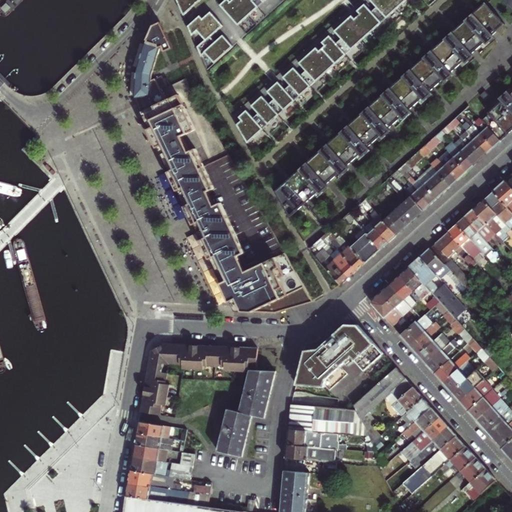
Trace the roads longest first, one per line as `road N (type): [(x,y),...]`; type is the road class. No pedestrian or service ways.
road 1 (residential): [(120,447),(142,324),(296,332)]
road 2 (residential): [(352,295),(511,476)]
road 3 (residential): [(296,332),(273,489),(217,478)]
road 4 (residential): [(352,295),(511,154)]
road 5 (residential): [(151,0),(51,105),(35,113),(0,88)]
